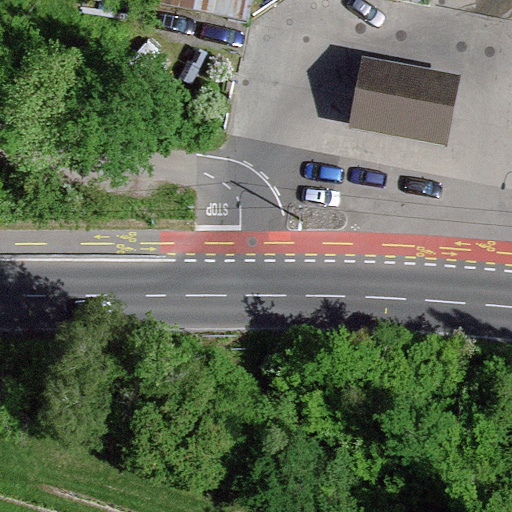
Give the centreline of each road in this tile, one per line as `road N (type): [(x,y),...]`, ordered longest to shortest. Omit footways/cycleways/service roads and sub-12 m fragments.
road 1 (unclassified): [(0,124),(221,179),(241,212),(238,295)]
road 2 (track): [(378,511),(243,376),(234,350),(238,295)]
road 3 (secondary): [(238,295),(511,308)]
road 4 (secondary): [(0,294),(238,295)]
